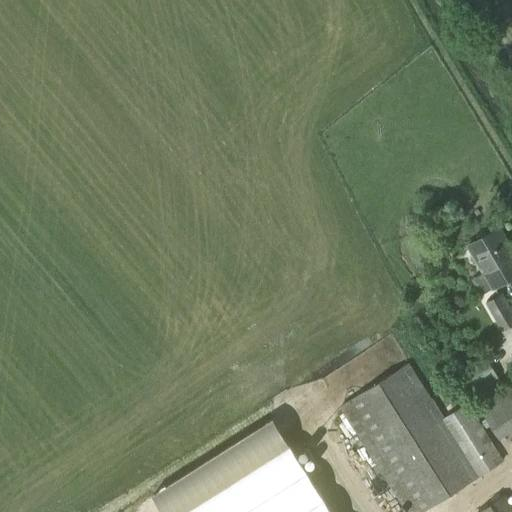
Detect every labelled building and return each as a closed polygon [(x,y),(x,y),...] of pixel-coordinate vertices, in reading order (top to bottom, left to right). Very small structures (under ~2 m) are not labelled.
[(493,288),(511,277),(511,251),(498,228),(468,245),(493,288)] [(483,272),(471,278),(481,295),(493,288),(483,272)] [(502,331),(511,324),(511,306),(503,291),(485,302),(502,331)] [(487,357),(452,378),(464,397),(499,376),(487,357)] [(408,511),(425,511),(504,459),(466,403),(444,417),(443,417),(408,362),(339,408),(408,511)] [(511,430),(511,422),(495,395),(478,405),(499,438),(511,430)] [(165,511),(333,511),(274,417),(273,418),(153,493),(165,511)] [(511,511),(511,506),(504,495),(474,511),(511,511)]
